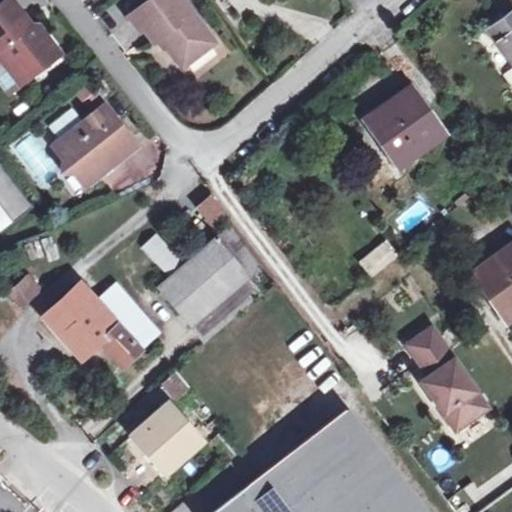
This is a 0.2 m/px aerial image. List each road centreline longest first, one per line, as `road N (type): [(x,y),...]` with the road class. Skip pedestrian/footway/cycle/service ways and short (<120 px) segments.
road 1 (residential): [(60,0),(193,152),(213,149),(389,0)]
road 2 (unknown): [(226,138),(232,181),(372,367)]
